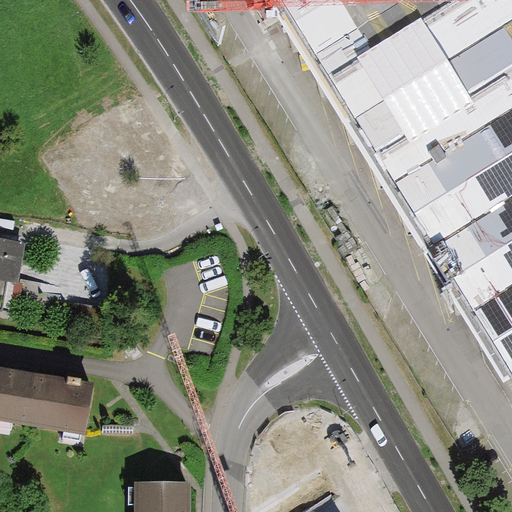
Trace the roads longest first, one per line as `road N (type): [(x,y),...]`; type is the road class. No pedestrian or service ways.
road 1 (track): [(172,0),(472,511)]
road 2 (primary): [(337,341),(131,0)]
road 3 (residential): [(337,341),(255,398),(237,436),(227,511)]
road 4 (primary): [(434,511),(337,341)]
